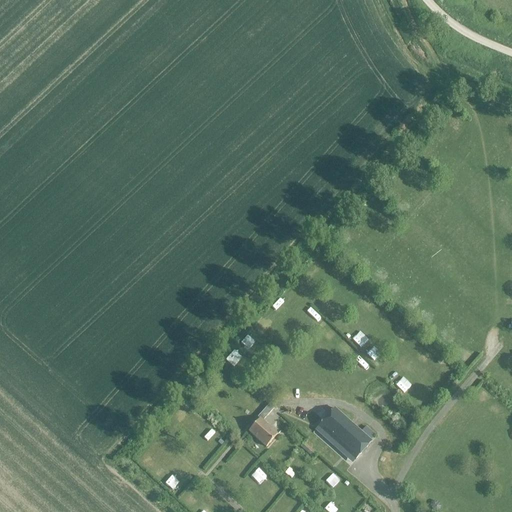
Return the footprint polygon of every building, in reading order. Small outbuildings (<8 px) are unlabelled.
[(362,295),(354,304),(364,313),(372,305),(362,295)] [(314,312),(324,319),(328,314),(318,307),(314,312)] [(310,324),(315,319),(307,312),(302,317),(310,324)] [(253,330),(256,334),(263,330),(259,325),(253,330)] [(395,328),(387,337),(395,344),(403,336),(395,328)] [(244,341),(236,347),(241,354),(249,347),(244,341)] [(360,357),(369,365),(378,356),(369,348),(360,357)] [(229,354),(221,363),(229,370),(237,360),(229,354)] [(435,381),(442,388),(449,381),(442,374),(435,381)] [(393,384),(389,389),(401,398),(405,392),(393,384)] [(485,403),(490,398),(482,391),(478,395),(485,403)] [(262,422),(274,408),(270,404),(257,418),(259,420),(248,432),(266,448),(277,435),(262,422)] [(318,427),(355,460),(371,443),(334,409),(318,427)] [(205,445),(209,434),(204,432),(200,443),(205,445)] [(314,459),(317,456),(304,443),(300,447),(314,459)] [(327,476),(321,485),(326,488),(331,479),(327,476)]
